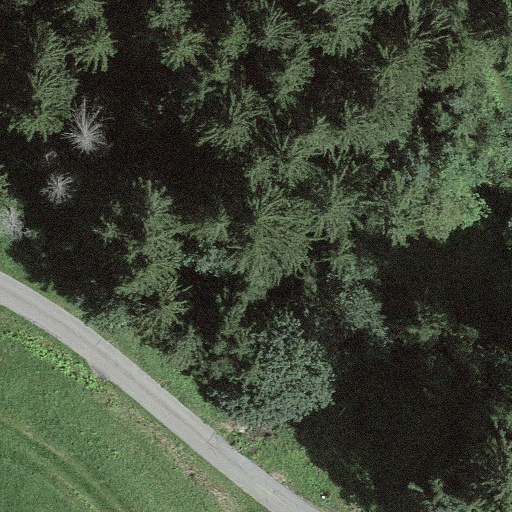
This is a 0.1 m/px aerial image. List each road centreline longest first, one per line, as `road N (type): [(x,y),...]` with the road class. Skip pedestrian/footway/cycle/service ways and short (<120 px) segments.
road 1 (track): [(296,511),(71,330),(0,287)]
road 2 (track): [(0,427),(60,461),(109,511)]
